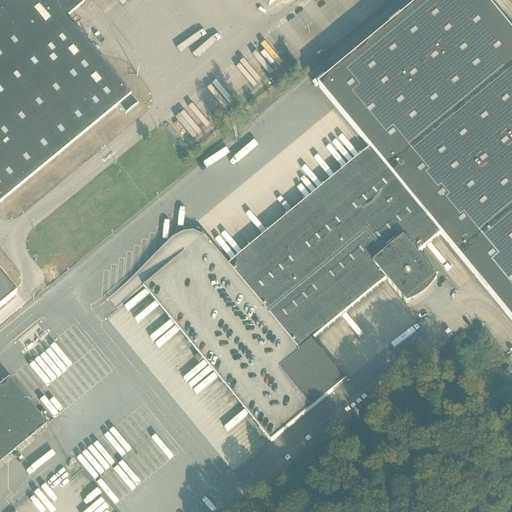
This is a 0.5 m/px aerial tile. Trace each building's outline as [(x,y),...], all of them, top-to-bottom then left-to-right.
[(0,0),(0,307),(16,295),(0,275),(0,203),(118,106),(125,115),(137,105),(66,18),(87,0),(263,0),(269,6),(275,0),(0,0)] [(143,286),(144,288),(233,397),(271,443),(347,380),(314,340),(386,280),(406,304),(437,279),(417,255),(441,235),(511,321),(511,33),(484,0),(425,0),(319,88),(370,149),(229,265),(205,237),(165,270),(159,272),(145,281),(142,285),(143,286)] [(237,66),(253,88),(284,65),(268,43),(237,66)] [(199,99),(176,119),(195,141),(218,122),(199,99)] [(0,463),(46,426),(8,380),(0,386),(0,463)] [(118,501),(155,476),(155,470),(163,465),(150,465),(145,458),(132,459),(132,465),(127,469),(129,473),(123,473),(118,476),(114,476),(110,479),(111,483),(104,483),(102,484),(104,487),(107,485),(112,485),(112,489),(103,489),(111,501),(118,501)]
